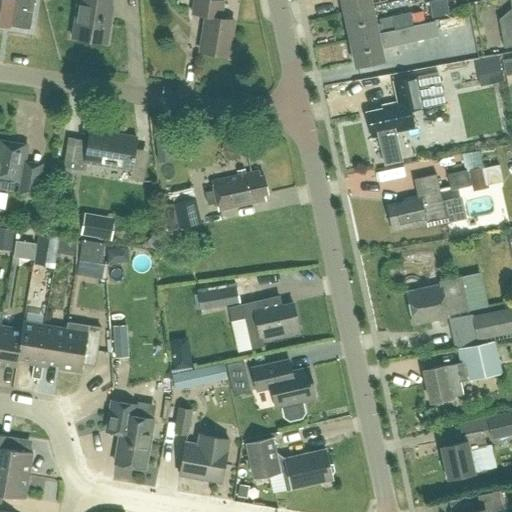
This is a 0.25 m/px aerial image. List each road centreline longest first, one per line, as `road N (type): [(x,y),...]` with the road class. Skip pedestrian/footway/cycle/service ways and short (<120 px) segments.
road 1 (unclassified): [(389,511),(301,117)]
road 2 (residential): [(301,117),(0,71)]
road 3 (residential): [(75,490),(206,511)]
road 4 (residential): [(0,406),(45,414),(58,428),(75,490)]
